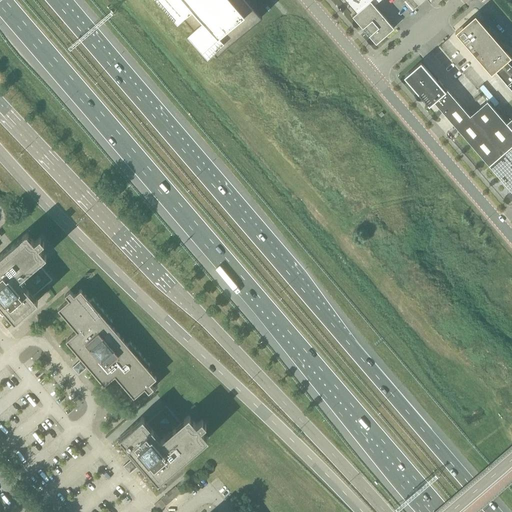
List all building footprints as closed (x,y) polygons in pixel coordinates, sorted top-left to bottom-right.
[(247,0),(157,0),(177,22),(183,17),(193,29),(187,34),(207,57),(213,52),(217,56),(262,17),(247,0)] [(345,0),(356,13),(352,16),(362,28),(369,36),(376,44),(394,28),(370,1),(371,0),(345,0)] [(491,74),(494,71),(500,77),(511,91),(511,118),(506,123),(511,129),(511,66),(506,61),(511,57),(475,15),(455,32),(471,51),(475,55),(491,74)] [(430,97),(433,101),(434,102),(461,134),(489,165),(511,145),(511,129),(506,123),(498,114),(481,129),(470,116),(447,89),(443,85),(439,80),(437,81),(420,62),(404,77),(422,98),(425,101),(430,97)] [(511,145),(489,165),(511,192),(511,145)] [(0,308),(3,312),(5,310),(15,321),(38,301),(33,295),(35,294),(53,279),(38,263),(47,256),(39,247),(44,242),(40,237),(35,241),(27,233),(0,255),(0,308)] [(134,397),(145,388),(148,392),(154,388),(150,383),(156,378),(147,367),(150,364),(130,342),(128,344),(110,323),(112,321),(93,298),(90,300),(81,289),(74,295),(70,290),(65,295),(69,299),(58,309),(77,331),(66,340),(104,385),(115,375),(134,397)] [(125,412),(119,405),(109,413),(116,421),(125,412)] [(201,429),(206,425),(202,419),(196,424),(189,415),(180,422),(166,406),(149,420),(149,421),(147,422),(142,417),(119,436),(129,447),(126,450),(140,466),(146,473),(149,471),(158,482),(208,438),(201,429)] [(167,494),(172,499),(180,492),(175,486),(167,494)] [(161,499),(166,505),(172,499),(167,494),(161,499)] [(159,510),(166,505),(161,499),(154,504),(159,510)]
